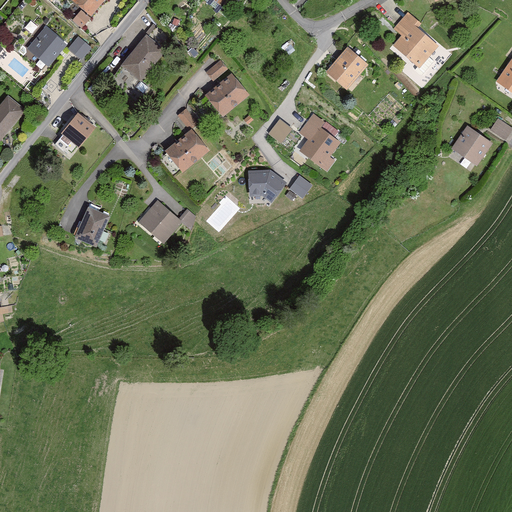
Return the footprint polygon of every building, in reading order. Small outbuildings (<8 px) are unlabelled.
[(102,0),(71,0),(71,1),(89,16),(102,0)] [(421,24),(410,15),(397,27),(407,35),(395,49),(420,71),(440,50),(416,28),(421,24)] [(65,44),(46,29),(30,48),(49,64),(65,44)] [(165,52),(146,36),(122,66),(141,82),(165,52)] [(90,49),(79,40),(71,50),(82,59),(90,49)] [(349,51),(328,73),(348,93),(371,68),(349,51)] [(212,78),(229,67),(223,58),(206,70),(212,78)] [(511,63),(499,83),(511,93),(511,63)] [(230,74),(205,94),(223,116),(248,95),(230,74)] [(0,131),(19,110),(3,97),(0,99),(0,131)] [(92,128),(72,113),(56,134),(75,149),(92,128)] [(330,123),(315,113),(300,135),(309,142),(301,153),(330,172),(337,163),(333,160),(344,144),(324,131),(330,123)] [(511,128),(498,119),(491,130),(505,139),(511,128)] [(290,129),(279,121),(269,133),(280,141),(290,129)] [(494,145),(469,129),(454,153),(479,169),(494,145)] [(204,151),(187,130),(161,152),(178,173),(204,151)] [(270,172),(249,172),(250,196),(263,196),(271,203),(286,184),(270,172)] [(311,186),(300,178),(291,189),(302,198),(311,186)] [(177,221),(153,201),(133,224),(158,244),(177,221)] [(103,216),(81,207),(67,238),(89,248),(103,216)] [(181,222),(193,226),(198,212),(187,208),(181,222)] [(0,319),(6,319),(5,311),(14,310),(14,304),(0,304),(0,319)]
